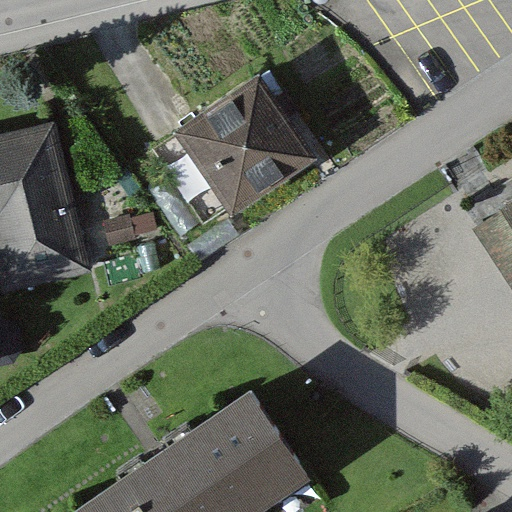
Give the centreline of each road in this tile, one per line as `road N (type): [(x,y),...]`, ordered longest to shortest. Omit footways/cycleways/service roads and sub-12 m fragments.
road 1 (residential): [(511,471),(360,380),(290,315),(257,266)]
road 2 (residential): [(257,266),(0,453)]
road 3 (residential): [(511,85),(257,266)]
